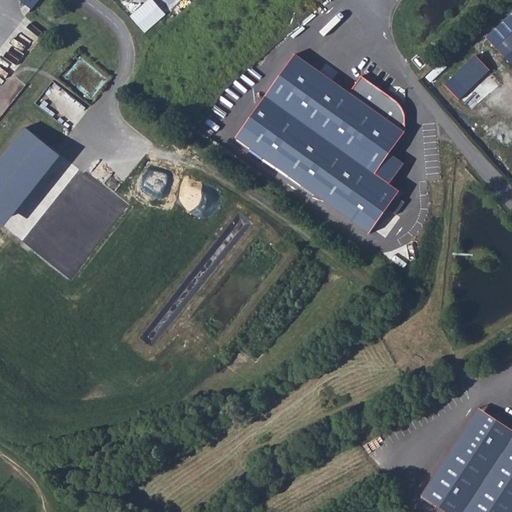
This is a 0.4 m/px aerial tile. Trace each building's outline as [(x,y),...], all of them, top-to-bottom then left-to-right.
[(22,0),(33,8),(39,0),(22,0)] [(149,0),(132,15),(147,31),(166,14),(153,0),(149,0)] [(511,22),(489,44),(506,63),(511,57),(511,22)] [(295,55),(233,139),(371,238),(402,191),(390,183),(407,165),(390,153),(406,129),(404,112),(398,101),(361,75),(351,93),(295,55)] [(446,84),(460,100),(490,70),(477,55),(446,84)] [(0,159),(0,220),(55,151),(26,127),(0,159)] [(455,445),(467,453),(492,416),(480,408),(455,445)] [(422,495),(447,511),(511,511),(511,429),(492,416),(467,453),(455,445),(422,495)]
